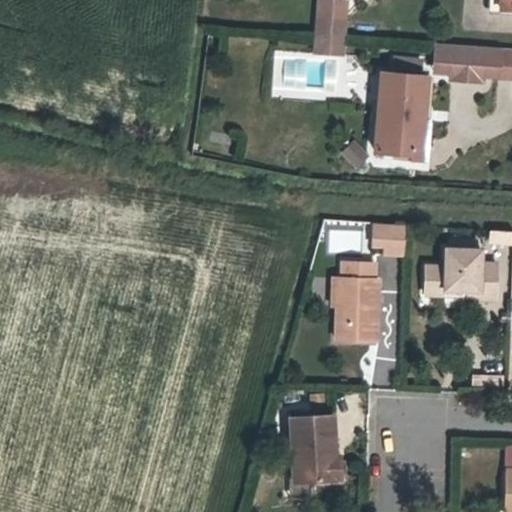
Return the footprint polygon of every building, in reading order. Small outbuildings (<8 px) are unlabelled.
[(341,0),(319,0),(318,16),(343,18),(344,0),(341,0)] [(499,0),(488,0),(488,8),(499,8),(499,0)] [(511,0),(499,0),(499,8),(511,8),(511,0)] [(316,16),(314,35),(338,37),(344,37),(345,18),(343,18),(318,16),(316,16)] [(338,37),(314,35),(313,52),(342,54),(344,37),(338,37)] [(507,49),(443,44),(442,57),(457,58),(457,66),(456,80),(489,82),(489,76),(490,68),(506,70),(507,49)] [(511,77),(511,48),(507,49),(506,70),(490,68),(489,76),(511,77)] [(441,65),(457,66),(457,58),(442,57),(441,65)] [(413,161),(419,161),(425,77),(380,74),(374,151),(413,155),(413,161)] [(425,77),(419,161),(427,162),(433,78),(425,77)] [(160,114),(174,117),(177,96),(163,94),(160,114)] [(338,155),(355,168),(367,152),(350,139),(338,155)] [(383,247),(385,225),(372,224),(371,246),(383,247)] [(405,226),(385,225),(383,247),(383,255),(404,255),(405,226)] [(511,245),(511,235),(511,232),(487,231),(487,243),(511,245)] [(445,249),(477,250),(477,240),(445,239),(445,249)] [(479,250),(477,250),(445,249),(443,249),(442,266),(424,266),(422,295),(443,296),(443,290),(476,291),(476,297),(476,300),(493,300),(494,264),(478,264),(479,250)] [(339,278),(335,278),(335,306),(333,339),(375,341),(376,279),(372,279),(372,263),(340,262),(339,278)] [(470,373),(470,386),(501,388),(501,374),(470,373)] [(338,456),(334,456),(331,416),(288,417),(292,483),(339,481),(338,456)] [(511,511),(511,470),(504,470),(503,511),(511,511)]
